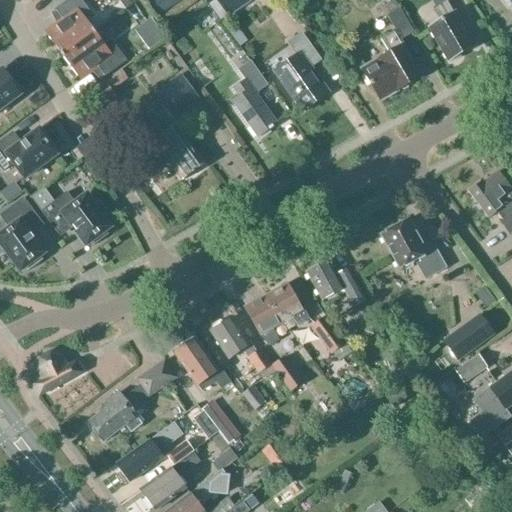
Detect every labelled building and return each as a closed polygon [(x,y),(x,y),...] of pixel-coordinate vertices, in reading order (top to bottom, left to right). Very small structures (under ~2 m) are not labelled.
[(47,36),(64,58),(96,35),(87,22),(93,17),(80,0),(72,0),(54,13),(55,14),(57,13),(65,23),(47,36)] [(168,0),(151,0),(149,1),(158,15),(172,5),(168,0)] [(222,0),(232,14),(252,0),(222,0)] [(430,29),(450,62),(475,47),(456,14),(454,15),(447,4),(436,11),(442,22),(430,29)] [(403,42),(415,34),(401,11),(389,18),(403,42)] [(140,37),(148,47),(160,39),(152,28),(140,37)] [(382,101),(422,78),(404,46),(403,46),(396,34),(385,41),(392,53),(363,70),(382,101)] [(96,35),(64,58),(81,81),(98,68),(105,78),(104,80),(105,81),(128,63),(112,42),(105,47),(96,35)] [(304,113),(330,94),(308,63),(318,56),(304,36),(291,45),(299,57),(277,72),(304,113)] [(233,103),(259,139),(279,125),(256,92),(268,84),(252,62),(242,70),(249,81),(236,90),(242,97),(233,103)] [(0,110),(20,95),(3,71),(0,73),(0,110)] [(122,71),(87,97),(96,110),(115,96),(111,91),(128,79),(122,71)] [(180,76),(162,90),(169,99),(187,86),(180,76)] [(163,138),(145,152),(154,165),(165,156),(167,159),(185,183),(205,167),(176,129),(175,129),(165,117),(153,126),(163,138)] [(114,125),(102,133),(112,147),(124,139),(114,125)] [(18,147),(10,135),(0,142),(0,169),(3,173),(14,165),(25,179),(57,155),(39,131),(18,147)] [(511,188),(500,173),(489,182),(488,180),(471,193),(492,219),(500,212),(505,219),(502,222),(511,235),(511,188)] [(56,201),(46,188),(33,197),(60,234),(61,233),(59,232),(70,224),(86,246),(91,243),(93,247),(109,235),(106,232),(110,228),(103,218),(108,215),(99,202),(94,206),(86,196),(75,204),(67,193),(56,201)] [(0,216),(0,217),(9,230),(0,237),(0,244),(20,272),(25,268),(28,272),(43,261),(40,257),(44,254),(28,232),(38,224),(39,226),(40,225),(22,200),(0,216)] [(388,234),(384,237),(403,270),(415,263),(425,281),(447,269),(436,248),(432,250),(425,237),(421,239),(411,222),(397,229),(394,227),(388,231),(388,234)] [(368,302),(351,270),(340,276),(332,262),(310,274),(327,304),(348,294),(356,309),(368,302)] [(291,285),(269,297),(284,322),(294,317),(296,321),(309,314),(307,310),(305,310),(291,285)] [(269,297),(248,309),(262,334),(260,336),(262,341),(266,348),(280,340),(273,328),(284,322),(269,297)] [(479,316),(445,342),(458,361),(493,335),(479,316)] [(231,359),(246,351),(251,359),(250,359),(261,375),(272,367),(261,351),(258,353),(234,319),(226,323),(222,322),(215,327),(214,330),(211,332),(231,360),(231,359)] [(334,358),(347,349),(328,323),(315,332),(334,358)] [(174,353),(200,387),(214,377),(223,390),(233,384),(222,369),(220,371),(196,340),(186,345),(184,343),(177,347),(177,351),(174,353)] [(487,369),(479,357),(455,373),(463,385),(487,369)] [(106,410),(89,423),(95,431),(93,434),(99,442),(102,441),(104,443),(127,425),(132,432),(142,425),(136,418),(138,416),(135,413),(145,405),(142,401),(176,376),(163,359),(137,380),(140,383),(141,385),(124,398),(120,393),(103,406),(106,410)] [(304,384),(287,359),(274,368),(291,393),(304,384)] [(39,397),(81,374),(75,363),(62,370),(58,363),(49,360),(43,364),(41,373),(45,379),(33,386),(39,397)] [(511,372),(490,389),(474,401),(482,412),(469,422),(481,439),(511,418),(506,410),(511,405),(511,372)] [(243,394),(254,411),(266,403),(254,386),(243,394)] [(239,436),(213,402),(203,410),(229,444),(239,436)] [(511,426),(498,437),(511,455),(511,426)] [(160,432),(116,465),(130,483),(162,459),(157,452),(168,444),(160,432)] [(173,464),(173,465),(191,451),(190,450),(191,449),(185,441),(166,456),(173,464)] [(280,464),(268,448),(262,453),(274,469),(280,464)] [(222,471),(238,459),(231,449),(215,462),(222,471)] [(173,465),(140,491),(146,499),(145,505),(149,509),(153,509),(155,511),(183,489),(176,479),(198,461),(191,451),(173,465)] [(224,478),(221,473),(169,511),(203,511),(200,508),(216,496),(227,497),(229,478),(224,478)] [(252,497),(243,503),(249,511),(259,505),(252,497)] [(247,511),(248,511),(241,503),(229,511),(247,511)] [(385,511),(379,503),(366,511),(385,511)]
